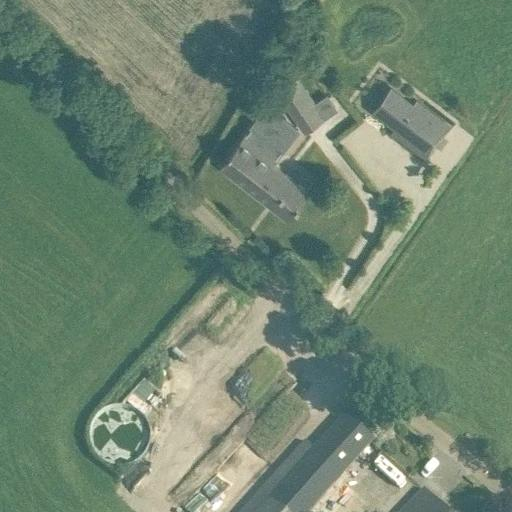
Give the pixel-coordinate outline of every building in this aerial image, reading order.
[(298,76),(277,89),(295,120),(318,106),(298,76)] [(417,101),(414,105),(391,88),(374,111),(396,128),(393,132),(426,157),(449,126),(417,101)] [(232,149),(220,164),(288,217),(300,201),(308,191),(273,164),(282,151),(300,129),(267,104),(250,126),(232,149)] [(258,511),(314,511),(375,445),(344,417),(258,511)] [(446,511),(435,501),(425,511),(446,511)]
